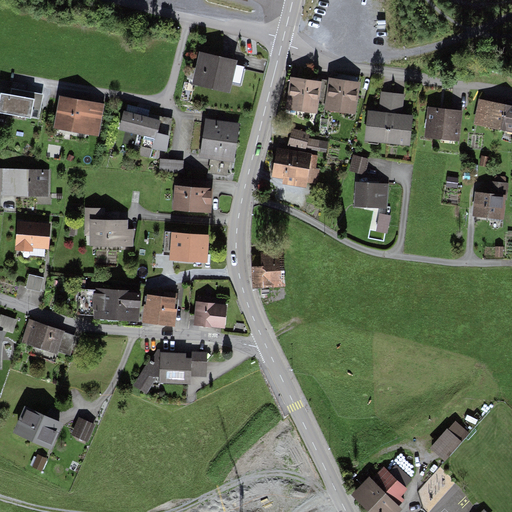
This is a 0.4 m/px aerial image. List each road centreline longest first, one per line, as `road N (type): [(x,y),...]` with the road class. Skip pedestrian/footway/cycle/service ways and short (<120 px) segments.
road 1 (residential): [(511,262),(362,248),(289,209),(242,195)]
road 2 (residential): [(267,348),(91,327),(0,299)]
road 3 (residential): [(511,93),(360,69),(282,42)]
road 4 (secondary): [(346,511),(267,348)]
road 5 (unclassified): [(282,42),(119,0)]
road 6 (secondary): [(267,348),(239,274),(242,195)]
road 7 (secondary): [(242,195),(282,42)]
